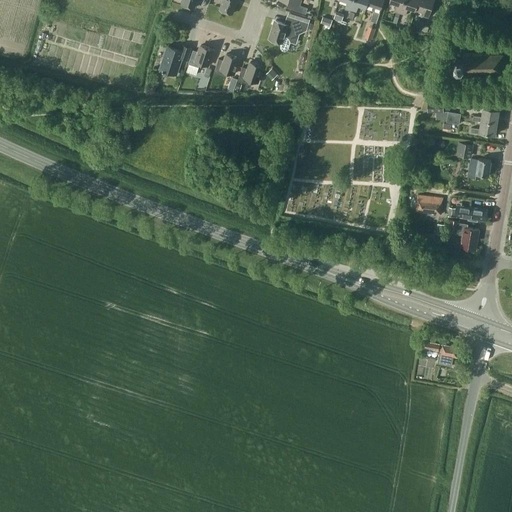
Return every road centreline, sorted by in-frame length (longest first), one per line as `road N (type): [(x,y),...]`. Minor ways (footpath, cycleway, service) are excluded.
road 1 (primary): [(483,327),(0,144)]
road 2 (unclassified): [(449,511),(476,376)]
